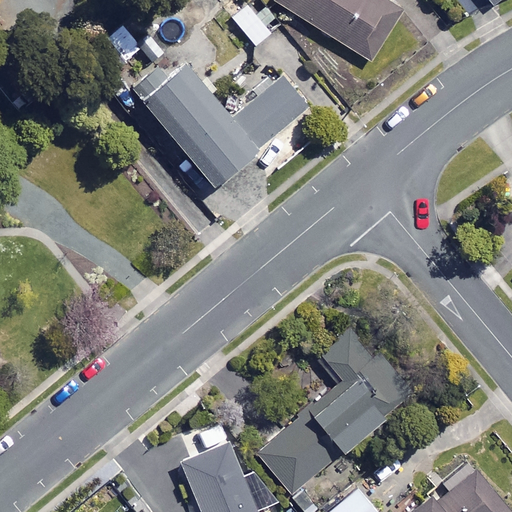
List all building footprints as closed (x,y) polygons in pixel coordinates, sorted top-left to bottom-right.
[(245,0),(240,0),(227,12),(256,44),(272,30),(245,0)] [(399,9),(385,0),(277,0),(367,58),(399,9)] [(140,42),(118,20),(83,54),(104,76),(140,42)] [(226,112),(173,50),(130,86),(211,182),(304,103),(276,70),(226,112)] [(286,489),(411,381),(354,314),(316,346),(340,374),(252,449),(286,489)] [(271,511),(270,509),(263,511),(255,511),(253,506),(267,499),(260,482),(246,488),(216,419),(196,428),(204,445),(176,457),(199,511),(271,511)] [(498,511),(508,504),(468,459),(434,489),(426,480),(389,511),(498,511)] [(372,511),(377,508),(354,480),(319,509),(321,511),(372,511)]
